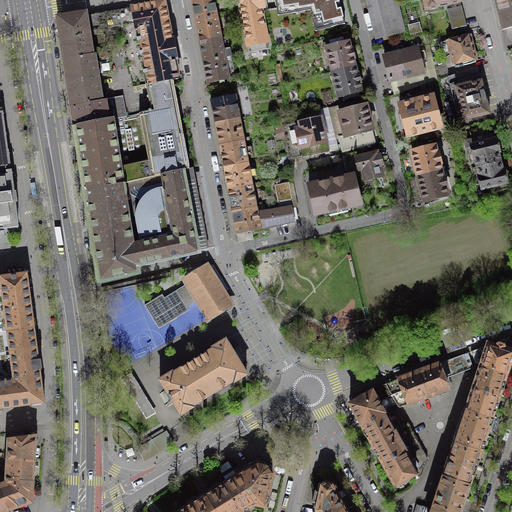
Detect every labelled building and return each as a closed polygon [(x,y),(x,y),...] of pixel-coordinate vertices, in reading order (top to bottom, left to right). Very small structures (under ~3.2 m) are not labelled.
[(196,21),(217,17),(213,0),(192,0),(196,21)] [(239,0),(249,52),(269,48),(261,8),(263,7),(261,0),(239,0)] [(275,0),(278,15),(310,10),(316,31),(345,24),(338,0),(275,0)] [(394,0),(369,0),(370,0),(371,4),(372,7),(369,8),(377,37),(402,31),(394,0)] [(460,0),(459,0),(424,0),(427,8),(428,8),(430,10),(437,8),(439,5),(447,3),(449,9),(447,9),(452,29),(467,26),(467,25),(466,26),(460,0)] [(511,0),(496,0),(504,29),(505,29),(507,37),(509,45),(511,43),(511,0)] [(134,27),(134,28),(168,22),(166,12),(164,2),(132,8),(132,6),(130,7),(130,8),(105,12),(107,28),(134,24),(135,27),(134,27)] [(91,55),(89,43),(90,41),(90,38),(90,36),(90,34),(89,31),(107,28),(105,12),(85,15),(85,14),(75,16),(59,19),(65,60),(91,55)] [(200,42),(221,38),(219,27),(217,17),(196,21),(200,42)] [(142,46),(172,40),(171,40),(169,31),(168,22),(134,28),(135,29),(139,28),(141,36),(137,37),(137,41),(141,40),(142,46)] [(333,72),(355,66),(352,58),(354,58),(353,54),(352,50),(350,50),(349,43),(354,42),(353,36),(342,38),(323,43),(324,48),(327,48),(333,72)] [(450,40),(441,42),(445,57),(453,55),(455,65),(456,65),(458,67),(471,64),(476,62),(470,38),(463,40),(463,38),(462,36),(449,40),(450,40)] [(221,38),(200,42),(204,62),(225,58),(223,48),(221,38)] [(146,65),(176,59),(173,43),(172,40),(142,46),(143,50),(139,51),(140,54),(144,53),(146,65)] [(417,49),(384,57),(387,69),(390,80),(423,72),(417,49)] [(73,106),(101,101),(97,82),(99,81),(98,75),(103,74),(113,72),(108,52),(91,55),(65,60),(67,72),(73,106)] [(227,68),(225,58),(204,62),(208,83),(229,79),(227,68)] [(176,59),(146,65),(147,69),(143,70),(144,73),(147,72),(149,83),(145,83),(146,84),(172,79),(178,78),(175,63),(175,59),(176,59)] [(357,75),(355,66),(333,72),(339,96),(344,95),(345,100),(359,96),(358,92),(361,91),(359,82),(360,82),(359,78),(358,74),(357,75)] [(485,97),(477,67),(448,77),(459,121),(489,113),(485,97)] [(182,133),(172,79),(146,84),(151,111),(139,113),(152,180),(162,177),(190,171),(182,133)] [(215,123),(240,118),(239,111),(238,111),(235,96),(211,100),(213,112),(215,123)] [(400,105),(407,136),(420,133),(420,134),(425,133),(429,132),(428,131),(441,128),(433,96),(400,105)] [(122,97),(101,101),(73,106),(74,114),(76,126),(112,119),(126,116),(122,97)] [(340,112),(340,113),(345,132),(339,133),(340,137),(339,137),(343,152),(375,143),(367,112),(366,106),(365,106),(363,99),(339,105),(340,112)] [(299,123),(297,116),(281,120),(289,159),(311,154),(338,148),(328,108),(321,110),(323,118),(320,118),(299,123)] [(139,113),(126,116),(112,119),(126,185),(152,180),(139,113)] [(2,115),(0,114),(0,237),(19,234),(11,179),(2,115)] [(241,125),(240,118),(215,123),(217,134),(220,145),(244,140),(241,125)] [(126,185),(112,119),(76,126),(76,127),(82,167),(89,211),(91,223),(100,278),(100,279),(136,271),(135,265),(197,251),(196,245),(207,243),(195,170),(190,171),(162,177),(171,234),(134,242),(126,185)] [(475,157),(478,167),(500,161),(497,152),(498,151),(495,140),(493,134),(486,135),(485,131),(484,127),(470,131),(472,139),(464,141),(468,155),(474,153),(475,157)] [(247,156),(244,140),(220,145),(222,156),(224,167),(248,162),(247,156)] [(412,152),(418,176),(441,170),(439,163),(441,163),(439,158),(438,153),(437,153),(435,146),(412,152)] [(377,153),(358,158),(360,168),(364,167),(367,178),(381,175),(378,164),(380,163),(380,160),(379,157),(378,157),(377,153)] [(480,176),(482,188),(491,186),(493,192),(508,188),(503,171),(502,171),(501,169),(500,161),(478,167),(480,176)] [(249,169),(248,162),(224,167),(226,178),(228,189),(252,184),(249,169)] [(418,176),(424,201),(447,195),(445,188),(447,187),(445,182),(444,177),(443,178),(441,170),(418,176)] [(316,215),(360,205),(353,175),(331,180),(309,185),(316,215)] [(276,194),(278,202),(292,200),(288,183),(275,185),(276,194)] [(230,200),(232,211),(257,207),(255,200),(252,184),(228,189),(230,200)] [(257,207),(232,211),(234,223),(236,234),(261,229),(261,228),(268,227),(295,220),(292,200),(278,202),(279,210),(271,211),(266,215),(265,209),(257,210),(257,207)] [(185,280),(187,284),(159,301),(157,298),(145,305),(159,328),(187,310),(185,308),(192,305),(198,301),(208,318),(231,304),(207,266),(185,280)] [(8,331),(33,328),(29,301),(25,274),(1,277),(8,331)] [(0,332),(8,331),(1,277),(1,276),(0,276),(0,332)] [(14,374),(38,371),(38,369),(41,368),(40,360),(37,360),(35,349),(34,339),(36,337),(36,331),(33,330),(33,328),(8,331),(14,374)] [(14,374),(8,331),(0,332),(0,381),(15,379),(14,374)] [(161,378),(159,379),(160,381),(161,381),(165,388),(170,396),(175,405),(180,412),(179,412),(181,414),(183,413),(182,413),(192,407),(193,406),(193,405),(233,380),(234,382),(236,380),(245,375),(247,374),(246,372),(241,365),(236,356),(231,348),(227,341),(226,339),(224,340),(221,341),(215,346),(214,346),(213,347),(214,348),(173,373),(172,371),(170,372),(164,377),(161,378)] [(481,365),(481,366),(506,374),(509,363),(511,355),(511,350),(510,348),(505,346),(505,345),(498,342),(496,347),(490,344),(471,351),(476,363),(481,365)] [(470,359),(468,353),(453,358),(430,367),(419,371),(428,396),(448,389),(444,379),(473,368),(473,367),(470,359)] [(506,374),(481,366),(476,380),(474,387),(499,395),(502,385),(506,374)] [(15,379),(0,381),(0,404),(0,407),(20,404),(43,401),(42,399),(44,397),(44,391),(41,390),(38,371),(14,374),(15,379)] [(404,377),(386,384),(397,404),(398,407),(399,407),(428,396),(419,371),(404,377)] [(155,411),(131,372),(120,379),(144,418),(155,411)] [(350,403),(361,423),(390,407),(397,404),(386,384),(366,395),(365,393),(362,392),(358,394),(358,395),(351,399),(350,401),(350,403)] [(467,408),(492,417),(495,406),(499,395),(474,387),(469,402),(467,408)] [(401,426),(390,407),(361,423),(367,433),(372,443),(408,423),(401,426)] [(492,417),(467,408),(455,442),(480,450),(486,433),(492,417)] [(408,423),(372,443),(378,452),(383,462),(419,443),(408,423)] [(158,450),(171,442),(166,432),(145,445),(138,449),(144,458),(158,450)] [(17,437),(9,438),(8,458),(33,459),(33,458),(35,455),(35,452),(34,449),(34,435),(23,436),(22,436),(22,435),(21,435),(20,435),(19,435),(18,435),(17,436),(17,437)] [(475,467),(480,450),(455,442),(444,475),(469,483),(475,467)] [(419,443),(383,462),(388,473),(394,483),(403,478),(404,479),(412,475),(411,474),(424,466),(427,457),(419,443)] [(33,459),(8,458),(8,461),(8,465),(9,465),(8,477),(7,477),(7,478),(32,479),(32,478),(34,476),(34,472),(32,470),(33,459)] [(225,483),(242,511),(254,503),(264,505),(272,472),(266,462),(262,465),(259,461),(242,472),(225,483)] [(469,483),(444,475),(433,509),(443,511),(459,511),(464,500),(469,483)] [(32,479),(7,478),(7,482),(0,484),(0,489),(7,509),(12,507),(25,502),(28,503),(29,503),(31,502),(33,500),(30,493),(32,479)] [(341,511),(346,509),(340,500),(336,492),(335,493),(334,491),(335,488),(333,483),(325,481),(321,484),(320,487),(319,492),(316,491),(314,501),(317,502),(315,510),(316,511),(341,511)] [(205,495),(216,511),(239,511),(242,511),(225,483),(215,488),(205,495)] [(198,499),(186,506),(189,511),(216,511),(205,495),(198,499)]
